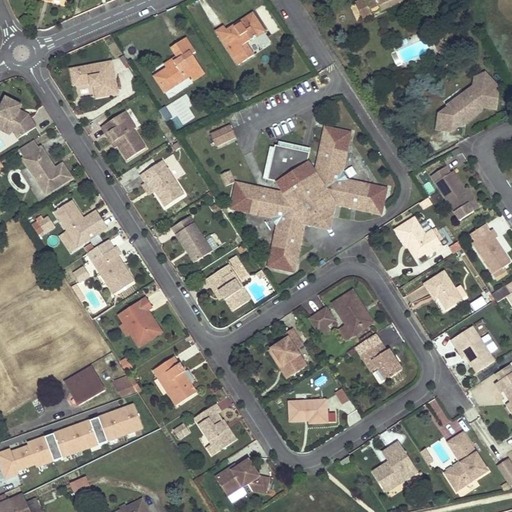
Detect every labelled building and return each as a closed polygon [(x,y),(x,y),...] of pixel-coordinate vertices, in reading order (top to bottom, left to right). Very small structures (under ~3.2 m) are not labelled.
[(363,0),(357,3),(364,18),(380,11),(378,6),(391,0),(402,0),(403,1),(404,0),(363,0)] [(402,0),(391,0),(378,6),(380,11),(403,1),(402,0)] [(224,26),(217,31),(239,65),(254,55),(246,43),(264,31),(252,12),(240,21),(241,23),(235,27),(234,25),(227,29),(224,26)] [(185,39),(172,48),(178,57),(179,59),(176,62),(174,60),(166,66),(167,69),(154,77),(164,93),(190,76),(193,81),(204,73),(192,55),(195,53),(185,39)] [(97,97),(117,94),(111,62),(71,70),(73,86),(89,83),(91,88),(94,87),(97,97)] [(504,101),(487,76),(430,113),(446,138),(504,101)] [(5,97),(0,106),(0,129),(1,130),(3,126),(13,130),(17,138),(35,126),(30,117),(27,118),(26,115),(17,111),(19,109),(21,104),(5,97)] [(167,107),(161,110),(166,122),(173,119),(167,107)] [(19,109),(17,111),(26,115),(27,118),(30,117),(28,114),(19,109)] [(133,129),(135,128),(125,111),(101,127),(106,135),(110,132),(118,146),(127,159),(146,148),(133,129)] [(3,126),(1,130),(16,137),(17,138),(13,130),(3,126)] [(215,147),(235,139),(230,127),(210,136),(215,147)] [(110,132),(106,135),(115,148),(118,146),(110,132)] [(248,187),(243,213),(278,220),(270,255),(296,260),(303,226),(317,228),(332,218),(335,205),(370,212),(375,187),(340,179),(348,144),(322,139),(315,174),(283,194),(248,187)] [(34,141),(18,151),(23,158),(22,159),(45,194),(71,177),(62,164),(54,169),(41,147),(39,149),(34,141)] [(184,195),(162,161),(141,175),(145,182),(147,181),(154,191),(165,207),(184,195)] [(460,207),(464,213),(479,204),(456,168),(453,170),(449,163),(434,173),(447,192),(458,208),(460,207)] [(289,168),(283,194),(315,174),(289,168)] [(229,172),(221,176),(226,187),(234,184),(229,172)] [(147,181),(145,182),(152,192),(154,191),(147,181)] [(420,204),(424,209),(432,204),(428,199),(420,204)] [(77,216),(80,214),(71,201),(54,212),(71,237),(73,241),(83,244),(89,240),(87,236),(92,232),(95,236),(106,228),(95,211),(83,219),(80,220),(77,216)] [(47,216),(38,222),(44,231),(50,227),(48,224),(51,222),(47,216)] [(194,262),(212,250),(190,216),(174,226),(178,233),(176,234),(186,250),(189,248),(190,251),(188,253),(194,262)] [(329,231),(332,218),(317,228),(329,231)] [(432,230),(425,235),(414,218),(395,230),(404,246),(409,242),(419,258),(425,254),(433,249),(441,244),(432,230)] [(486,224),(470,234),(475,241),(472,243),(491,274),(503,266),(510,262),(495,239),(499,236),(494,228),(490,231),(486,224)] [(72,250),(83,244),(73,241),(71,237),(66,240),(72,250)] [(113,248),(108,240),(93,250),(87,254),(92,262),(100,274),(103,272),(109,281),(106,283),(113,294),(134,281),(123,265),(121,267),(115,258),(118,257),(120,255),(115,247),(113,248)] [(416,260),(419,258),(409,242),(404,246),(406,249),(408,248),(416,260)] [(84,250),(87,254),(93,250),(91,246),(84,250)] [(433,249),(425,254),(426,257),(435,251),(433,249)] [(230,260),(236,269),(242,265),(237,256),(230,260)] [(229,265),(206,281),(211,286),(215,284),(232,311),(251,299),(229,265)] [(248,274),(242,265),(236,269),(242,279),(248,274)] [(503,266),(491,274),(494,279),(506,272),(503,266)] [(87,273),(83,267),(74,273),(80,281),(86,278),(84,275),(87,273)] [(258,278),(261,279),(265,276),(261,271),(256,274),(258,278)] [(445,272),(423,285),(431,296),(435,294),(438,298),(446,311),(468,296),(462,286),(456,289),(445,272)] [(511,291),(511,280),(499,289),(503,297),(507,295),(511,291)] [(74,285),(71,287),(80,302),(83,300),(74,285)] [(499,289),(491,294),(496,302),(503,297),(499,289)] [(359,307),(361,305),(352,290),(349,292),(359,307)] [(349,292),(332,304),(345,325),(352,337),(373,323),(361,305),(359,307),(349,292)] [(483,297),(472,304),(476,311),(487,305),(483,297)] [(152,308),(145,298),(119,315),(125,324),(128,323),(133,331),(131,333),(139,347),(157,335),(152,327),(154,326),(145,312),(149,309),(152,308)] [(317,334),(336,322),(327,307),(308,319),(317,334)] [(163,331),(149,309),(145,312),(154,326),(152,327),(157,335),(163,331)] [(128,323),(125,324),(121,326),(127,335),(131,333),(133,331),(128,323)] [(352,337),(345,325),(338,330),(345,341),(352,337)] [(473,328),(451,341),(456,348),(459,346),(466,357),(477,374),(495,362),(473,328)] [(288,338),(268,350),(280,369),(284,366),(291,377),(307,367),(296,350),(303,346),(292,329),(285,334),(288,338)] [(375,334),(354,348),(372,372),(377,369),(385,381),(402,370),(388,350),(386,351),(375,334)] [(491,354),(498,350),(490,334),(483,337),(491,354)] [(459,346),(456,348),(463,359),(466,357),(459,346)] [(179,363),(174,356),(153,370),(158,377),(160,376),(170,390),(167,392),(175,405),(197,391),(184,372),(186,370),(181,362),(179,363)] [(511,363),(493,375),(498,383),(511,374),(511,363)] [(284,366),(280,369),(287,379),(291,377),(284,366)] [(92,367),(65,382),(73,395),(74,393),(82,405),(106,391),(92,367)] [(372,373),(380,385),(384,382),(377,370),(372,373)] [(511,374),(498,383),(495,385),(501,394),(504,392),(511,403),(511,404),(511,374)] [(160,376),(158,377),(167,392),(170,390),(160,376)] [(127,378),(114,383),(123,398),(137,393),(130,382),(127,378)] [(142,392),(134,379),(130,382),(137,393),(138,394),(142,392)] [(344,388),(335,392),(339,405),(349,402),(344,388)] [(74,393),(73,395),(79,406),(82,405),(74,393)] [(444,442),(458,436),(440,397),(426,404),(444,442)] [(310,425),(325,425),(324,402),(288,403),(289,423),(305,423),(305,420),(310,419),(310,422),(310,425)] [(222,421),(217,413),(220,411),(215,404),(196,415),(200,422),(197,424),(210,445),(216,454),(236,441),(228,428),(225,430),(220,422),(222,421)] [(110,441),(143,431),(136,408),(0,449),(0,467),(3,478),(111,445),(110,441)] [(225,430),(228,428),(223,420),(222,421),(220,422),(225,430)] [(187,429),(184,423),(174,429),(177,435),(187,429)] [(466,466),(447,479),(456,494),(489,473),(464,433),(450,442),(466,466)] [(417,472),(399,441),(382,454),(388,463),(390,466),(386,469),(384,466),(373,473),(385,492),(417,472)] [(450,442),(447,444),(460,464),(444,475),(447,479),(466,466),(450,442)] [(212,456),(216,454),(210,445),(206,447),(212,456)] [(350,457),(341,463),(344,467),(353,461),(350,457)] [(511,463),(509,459),(497,467),(510,487),(511,485),(511,463)] [(269,479),(259,477),(248,460),(237,467),(231,470),(230,468),(215,478),(224,492),(239,483),(243,488),(247,485),(252,492),(266,495),(269,479)] [(70,483),(76,498),(92,491),(86,476),(70,483)] [(228,498),(243,488),(239,483),(224,492),(228,498)] [(49,484),(32,492),(33,495),(41,491),(43,497),(52,494),(49,484)] [(40,511),(33,495),(32,492),(23,495),(30,511),(40,511)] [(0,505),(0,511),(30,511),(23,495),(8,502),(1,505),(0,505)] [(0,502),(1,505),(8,502),(6,496),(0,498),(0,502)] [(127,507),(121,510),(116,511),(148,511),(142,499),(127,507)]
